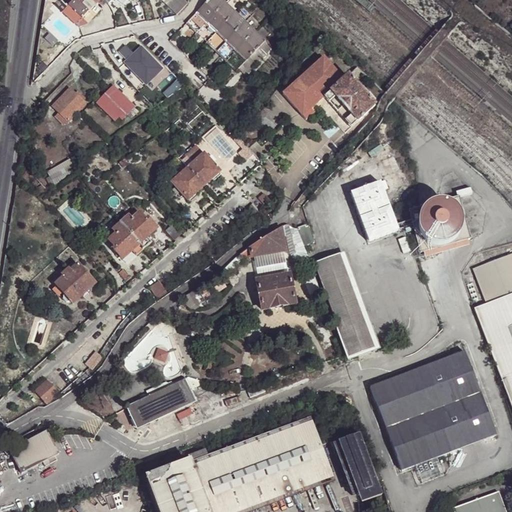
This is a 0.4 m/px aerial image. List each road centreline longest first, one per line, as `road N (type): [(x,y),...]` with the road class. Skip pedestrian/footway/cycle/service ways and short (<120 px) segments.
road 1 (residential): [(0,438),(99,377),(136,325),(303,198)]
road 2 (tertiary): [(30,0),(0,200)]
road 3 (unknown): [(109,434),(84,458),(0,493)]
